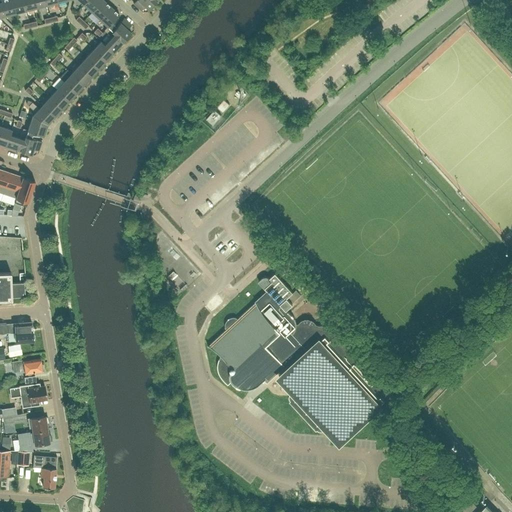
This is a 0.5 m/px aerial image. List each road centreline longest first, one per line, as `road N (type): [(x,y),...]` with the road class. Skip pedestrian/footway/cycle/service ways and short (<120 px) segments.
road 1 (residential): [(469,0),(407,44),(248,188)]
road 2 (residential): [(45,310),(73,486),(54,500),(0,497)]
road 3 (residential): [(43,173),(62,127),(150,30)]
road 4 (residential): [(43,173),(30,218),(45,310)]
